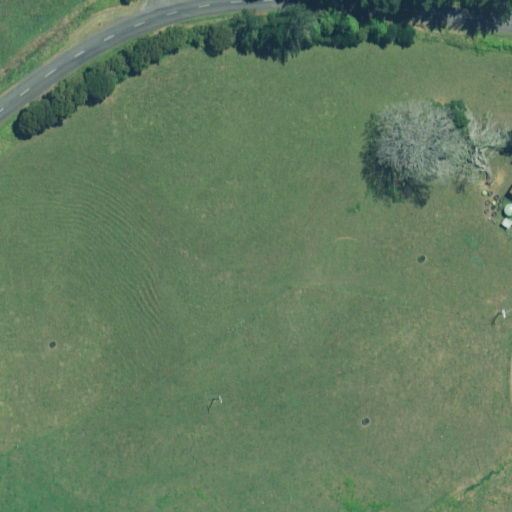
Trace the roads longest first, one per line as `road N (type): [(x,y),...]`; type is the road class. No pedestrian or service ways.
road 1 (unclassified): [(0,111),(81,52),(140,22),(251,0)]
road 2 (unclassified): [(349,0),(511,25)]
